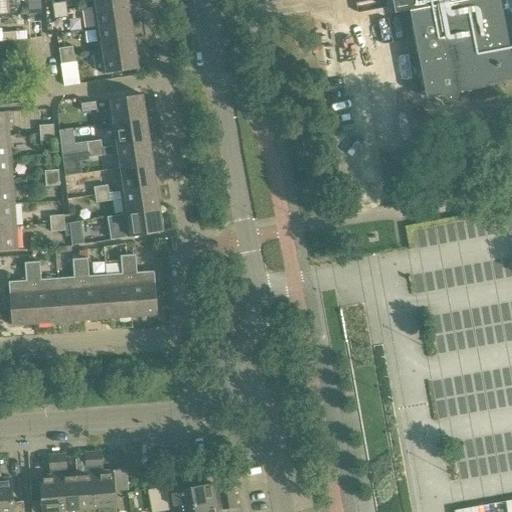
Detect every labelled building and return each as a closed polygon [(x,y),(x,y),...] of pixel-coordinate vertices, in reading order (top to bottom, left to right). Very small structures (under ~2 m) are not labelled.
[(128,0),(126,0),(93,5),(96,27),(132,22),(128,0)] [(422,5),(434,99),(511,89),(511,0),(422,0),(423,5),(422,5)] [(66,1),(52,3),(53,11),(67,9),(66,1)] [(67,9),(53,11),(54,19),(68,17),(67,9)] [(132,22),(96,27),(99,50),(135,45),(132,22)] [(26,31),(2,33),(2,41),(26,39),(26,31)] [(135,45),(99,50),(103,74),(139,68),(135,45)] [(73,46),(59,49),(60,56),(74,54),(73,46)] [(74,54),(60,56),(61,64),(75,62),(74,54)] [(72,87),(89,87),(89,65),(72,65),(72,87)] [(30,88),(4,90),(6,104),(31,103),(30,88)] [(143,94),(107,100),(111,123),(146,118),(143,94)] [(95,101),(81,104),(82,112),(96,110),(95,101)] [(8,112),(0,112),(0,135),(10,135),(8,112)] [(146,118),(111,123),(114,146),(150,140),(146,118)] [(54,125),(39,126),(40,134),(54,133),(54,125)] [(54,133),(40,134),(40,141),(55,140),(54,133)] [(10,135),(0,135),(0,158),(11,158),(10,135)] [(101,140),(87,142),(88,150),(102,147),(101,140)] [(150,140),(114,146),(118,168),(153,163),(150,140)] [(102,147),(88,150),(89,157),(103,155),(102,147)] [(11,158),(0,158),(0,181),(13,181),(11,158)] [(153,163),(118,168),(121,191),(157,185),(153,163)] [(59,170),(45,170),(45,179),(59,178),(59,170)] [(59,178),(45,179),(46,187),(60,186),(59,178)] [(13,181),(0,181),(0,204),(15,204),(13,181)] [(108,185),(94,187),(95,195),(109,193),(108,185)] [(122,201),(113,202),(115,213),(124,212),(124,213),(160,208),(157,185),(121,191),(122,201)] [(109,193),(95,195),(96,203),(110,200),(109,193)] [(15,204),(0,204),(0,227),(16,226),(15,204)] [(125,215),(115,216),(118,237),(128,235),(128,237),(164,232),(160,208),(124,213),(125,215)] [(64,215),(50,216),(50,224),(64,223),(64,215)] [(70,223),(72,245),(84,244),(81,222),(70,223)] [(64,223),(50,224),(51,232),(65,231),(64,223)] [(16,226),(0,227),(0,251),(18,250),(16,226)] [(80,251),(80,259),(85,320),(108,319),(105,274),(89,275),(87,249),(80,251)] [(136,255),(128,256),(132,317),(158,315),(155,271),(137,272),(136,255)] [(122,273),(105,274),(108,319),(132,317),(128,256),(121,256),(122,273)] [(74,277),(57,278),(61,322),(85,320),(80,259),(72,260),(74,277)] [(26,280),(9,281),(12,325),(36,324),(32,262),(24,263),(26,280)] [(40,262),(32,262),(36,324),(61,322),(57,278),(41,279),(40,262)] [(86,472),(77,473),(79,511),(97,511),(95,472),(94,466),(93,452),(85,453),(86,472)] [(102,452),(93,452),(94,466),(103,465),(102,452)] [(66,454),(57,455),(61,511),(79,511),(77,473),(67,474),(66,454)] [(50,475),(39,476),(42,511),(61,511),(57,455),(48,455),(50,475)] [(95,472),(97,511),(116,511),(114,470),(95,472)] [(14,511),(12,478),(0,478),(0,511),(14,511)] [(187,482),(168,485),(172,510),(216,502),(223,501),(236,499),(235,490),(215,494),(213,483),(188,488),(187,482)] [(236,499),(223,501),(224,510),(238,507),(236,499)] [(218,511),(216,502),(172,510),(172,511),(218,511)]
